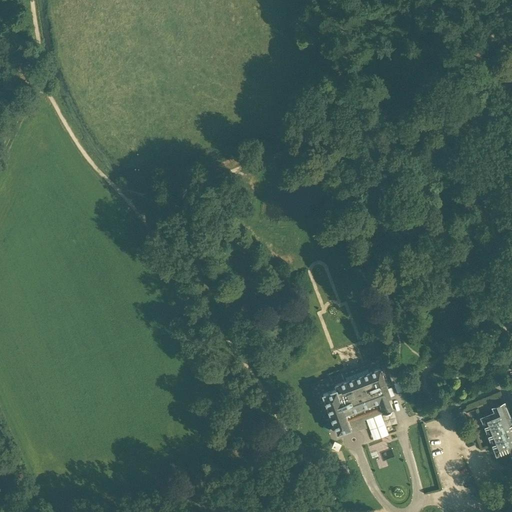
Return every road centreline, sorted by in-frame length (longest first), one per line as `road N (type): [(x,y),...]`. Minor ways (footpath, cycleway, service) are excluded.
road 1 (track): [(420,259),(372,136),(316,38),(306,0)]
road 2 (track): [(119,192),(259,389)]
road 3 (track): [(32,0),(44,88),(93,167),(119,192)]
road 4 (unclassified): [(409,511),(418,490),(399,425),(353,442)]
